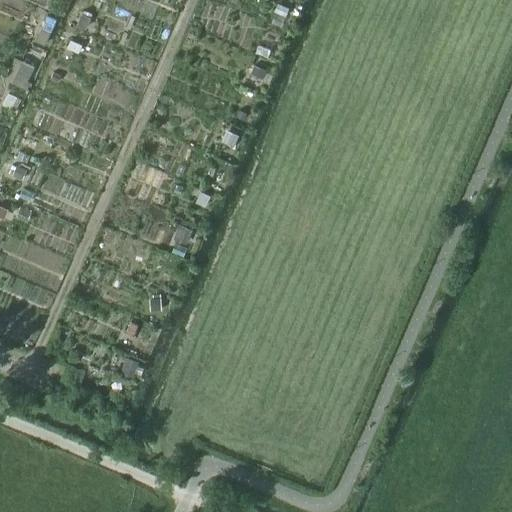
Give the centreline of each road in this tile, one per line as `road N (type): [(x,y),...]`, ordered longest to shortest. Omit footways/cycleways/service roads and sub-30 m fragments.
road 1 (track): [(198,0),(32,376),(0,364)]
road 2 (track): [(244,511),(0,412)]
